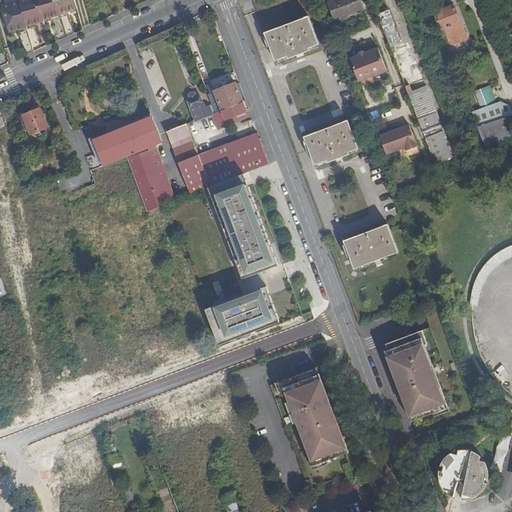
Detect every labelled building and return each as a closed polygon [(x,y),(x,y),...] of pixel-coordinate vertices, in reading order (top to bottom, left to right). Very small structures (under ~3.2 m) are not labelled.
[(27,28),(27,26),(20,0),(2,5),(10,33),(27,28)] [(27,26),(43,22),(36,0),(20,0),(27,26)] [(36,0),(43,22),(45,21),(44,20),(39,0),(36,0)] [(39,0),(44,20),(59,16),(55,0),(39,0)] [(57,0),(61,14),(78,9),(75,0),(57,0)] [(334,20),(365,8),(361,0),(329,0),(327,1),(334,20)] [(424,0),(434,24),(438,22),(435,15),(429,0),(424,0)] [(446,43),(467,35),(456,7),(435,15),(438,22),(439,26),(441,31),(446,43)] [(511,37),(511,32),(504,9),(495,12),(505,40),(511,37)] [(389,11),(379,15),(391,45),(401,41),(389,11)] [(309,15),(266,31),(276,58),(288,54),(289,57),(309,49),(308,47),(319,42),(309,15)] [(402,70),(413,65),(406,47),(395,52),(402,70)] [(360,81),(388,71),(380,48),(352,59),(360,81)] [(128,51),(89,63),(93,76),(115,69),(113,64),(130,59),(128,51)] [(411,74),(403,77),(437,165),(456,158),(425,78),(414,82),(411,74)] [(234,81),(205,93),(213,112),(214,112),(242,101),(234,81)] [(492,88),(478,93),(484,108),(498,103),(492,88)] [(181,103),(188,122),(209,114),(206,105),(201,106),(198,96),(195,96),(194,95),(192,94),(190,94),(188,94),(186,95),(184,97),(183,99),(183,102),(181,103)] [(249,109),(245,99),(242,101),(214,112),(219,126),(228,123),(226,119),(249,109)] [(472,112),(485,147),(497,143),(511,137),(511,107),(511,104),(503,101),(500,102),(498,103),(484,108),(472,112)] [(40,107),(23,113),(30,131),(27,132),(29,138),(47,131),(45,127),(47,126),(40,107)] [(175,201),(154,145),(162,142),(150,111),(90,135),(102,166),(125,157),(147,213),(175,201)] [(349,120),(306,135),(316,163),(328,158),(329,161),(349,154),(348,151),(359,147),(349,120)] [(165,132),(191,195),(211,187),(244,174),(269,164),(256,130),(244,135),(196,154),(185,124),(165,132)] [(411,124),(381,136),(388,154),(407,146),(408,150),(419,145),(411,124)] [(244,174),(211,187),(217,201),(221,199),(222,204),(218,205),(234,246),(238,245),(242,253),(237,255),(246,277),(260,272),(279,265),(244,174)] [(389,223),(345,239),(355,267),(367,263),(368,265),(388,258),(387,255),(399,251),(389,223)] [(511,242),(479,264),(468,298),(468,306),(477,309),(481,309),(483,302),(505,303),(511,305),(511,302),(511,242)] [(265,287),(260,272),(246,277),(244,278),(250,292),(265,287)] [(265,287),(250,292),(206,308),(218,341),(279,319),(267,286),(265,287)] [(423,330),(383,344),(411,421),(449,407),(441,386),(438,387),(422,345),(426,344),(428,343),(423,330)] [(441,386),(426,344),(422,345),(438,387),(441,386)] [(112,374),(125,370),(121,358),(108,362),(112,374)] [(312,465),(348,452),(317,368),(279,382),(283,395),(286,395),(288,401),(291,400),(308,443),(305,444),(312,465)] [(288,401),(305,444),(308,443),(291,400),(288,401)] [(433,440),(430,431),(417,436),(420,445),(433,440)] [(454,497),(469,449),(459,448),(458,453),(452,451),(449,454),(446,457),(443,460),(441,464),(444,464),(443,470),(439,470),(440,476),(442,482),(445,488),(449,493),(454,497)] [(481,454),(473,449),(463,499),(468,499),(473,498),(478,495),(482,492),(486,488),(488,483),(485,482),(486,477),(490,478),(490,474),(490,471),(489,469),(486,461),(480,460),(481,454)] [(222,498),(224,506),(226,509),(226,511),(238,511),(232,494),(222,498)]
